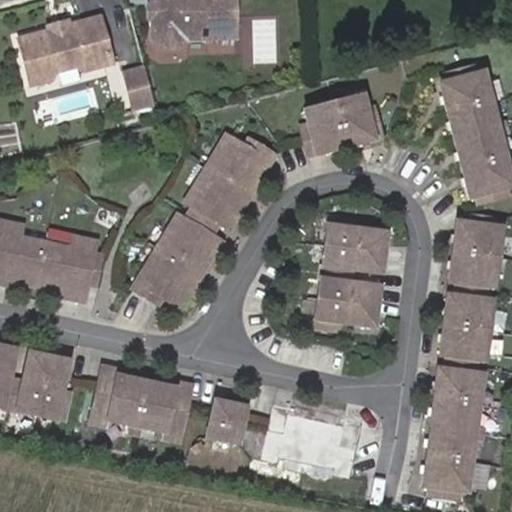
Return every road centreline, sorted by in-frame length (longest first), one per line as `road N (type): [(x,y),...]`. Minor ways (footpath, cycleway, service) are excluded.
road 1 (residential): [(195,354),(287,210),(323,184),(370,182),(407,203),(422,240),(401,381),(346,389)]
road 2 (residential): [(0,312),(195,354)]
road 3 (residential): [(346,389),(195,354)]
